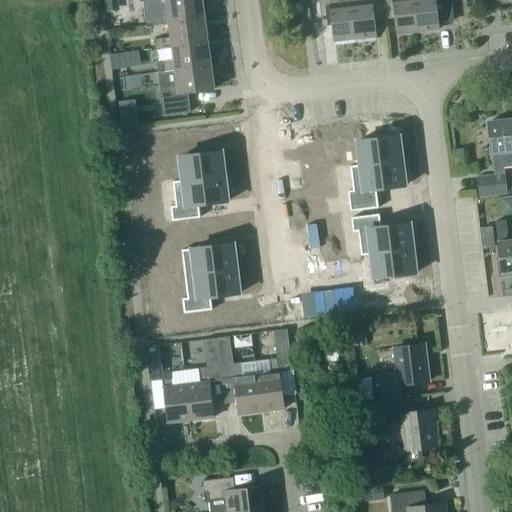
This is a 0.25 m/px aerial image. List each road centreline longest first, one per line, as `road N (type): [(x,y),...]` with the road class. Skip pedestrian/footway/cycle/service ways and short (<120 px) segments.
road 1 (residential): [(480,511),(427,73)]
road 2 (residential): [(255,63),(285,298)]
road 3 (residential): [(255,63),(266,83),(288,89),(427,73)]
